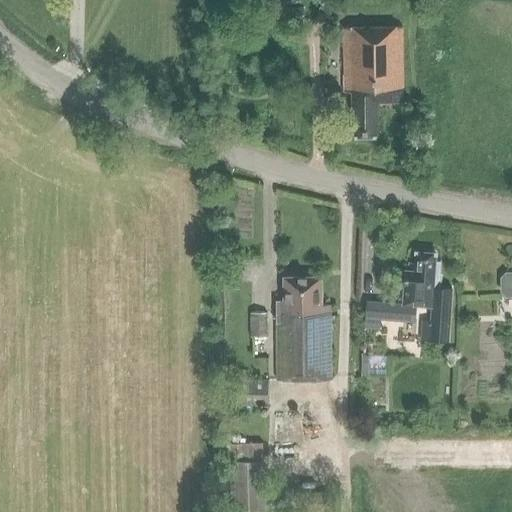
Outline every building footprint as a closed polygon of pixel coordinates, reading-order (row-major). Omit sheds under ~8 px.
[(377,102),(403,102),(402,29),(342,29),(343,93),(351,93),(351,136),(377,135),(377,102)] [(324,83),(324,93),(337,93),(337,84),(324,83)] [(447,343),(451,289),(437,288),(439,261),(435,261),(436,255),(416,253),(415,263),(409,263),(408,272),(404,272),(403,286),(402,302),(408,303),(408,305),(418,306),(418,303),(431,304),(430,321),(422,321),(420,341),(447,343)] [(276,380),(331,379),(330,305),(321,305),(321,277),(283,277),(283,300),(279,300),(279,313),(275,313),(276,380)] [(400,303),(364,300),(363,327),(378,329),(379,319),(413,321),(414,306),(400,305),(400,303)] [(267,336),(267,312),(249,312),(250,337),(267,336)] [(268,405),(267,380),(232,381),(233,406),(268,405)] [(240,444),(240,435),(222,436),(223,460),(228,460),(230,511),(235,511),(265,511),(262,443),(240,444)] [(415,443),(416,454),(443,453),(442,442),(415,443)] [(328,511),(329,492),(304,492),(304,511),(328,511)]
